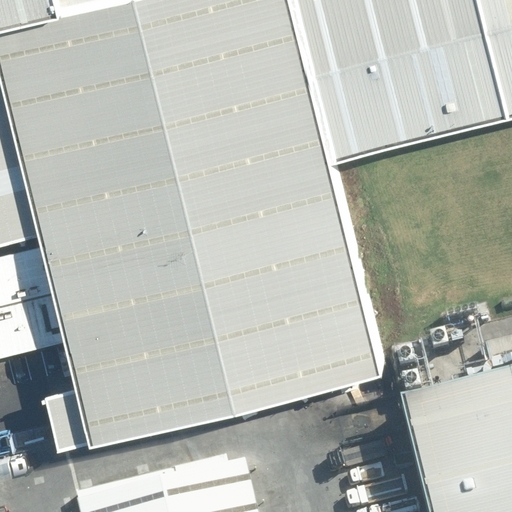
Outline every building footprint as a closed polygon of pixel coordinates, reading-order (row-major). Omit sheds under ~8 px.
[(0,0),(0,9),(40,0),(0,0)] [(91,430),(387,359),(336,148),(300,0),(40,0),(0,9),(0,232),(41,222),(44,236),(0,246),(0,353),(69,337),(91,430)] [(511,0),(300,0),(336,148),(511,104),(511,0)] [(511,511),(511,381),(399,410),(423,511),(511,511)] [(253,511),(244,471),(76,511),(75,511),(253,511)]
